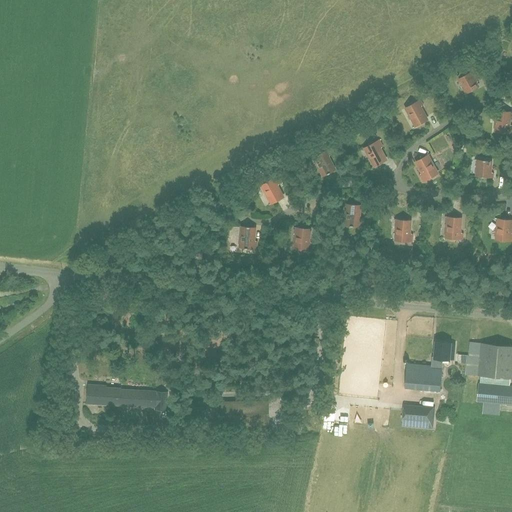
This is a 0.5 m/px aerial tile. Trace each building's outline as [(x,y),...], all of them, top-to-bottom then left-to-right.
[(458,75),(460,78),(467,93),(478,87),(472,77),(476,75),(472,68),(466,71),(465,70),(460,73),(459,75),(458,75)] [(417,126),(427,121),(419,107),(423,105),(421,100),(415,103),(413,102),(409,105),(408,106),(406,107),(417,126)] [(511,127),(508,127),(510,112),(498,111),(497,125),(495,124),(494,130),(496,130),(496,132),(511,133),(511,127)] [(365,147),(375,166),(386,160),(378,147),(382,145),(379,140),(374,143),(372,142),(368,145),(367,146),(365,147)] [(314,157),(324,176),(334,170),(327,157),(331,155),(329,149),(323,152),(321,152),(317,154),(316,156),(314,157)] [(435,175),(437,174),(427,155),(417,161),(424,175),(420,177),(423,182),(429,179),(430,179),(435,177),(435,175)] [(491,161),(479,160),(477,176),(479,176),(481,178),(486,178),(487,177),(493,178),(494,173),(489,173),(491,161)] [(267,192),(273,203),(283,198),(275,184),(279,182),(277,177),(262,185),(263,185),(262,187),(265,192),(267,192)] [(360,205),(348,204),(346,225),(348,225),(349,227),(354,227),(356,226),(362,227),(363,221),(358,220),(360,205)] [(460,218),(449,217),(447,238),(449,238),(450,240),(455,240),(457,239),(463,239),(464,233),(459,233),(460,218)] [(511,220),(499,219),(497,240),(499,240),(500,242),(505,242),(506,241),(511,241),(511,235),(509,235),(511,220)] [(410,220),(398,220),(397,241),(399,241),(400,242),(405,243),(406,241),(413,242),(413,236),(409,236),(410,220)] [(257,243),(253,243),(255,228),(243,226),(241,248),(243,248),(244,249),(249,250),(251,249),(257,249),(257,243)] [(309,229),(298,228),(296,249),(298,249),(299,250),(304,251),(305,250),(312,250),(312,245),(308,244),(309,229)] [(431,366),(407,364),(405,389),(440,392),(442,361),(450,362),(451,343),(436,342),(434,357),(432,357),(431,366)] [(466,375),(481,376),(510,378),(511,350),(511,345),(471,342),(470,357),(468,356),(466,375)] [(477,400),(477,402),(483,402),(500,404),(511,405),(511,385),(509,385),(480,383),(479,383),(477,400)] [(88,403),(155,408),(157,392),(120,390),(120,389),(90,386),(88,403)] [(219,435),(269,434),(269,401),(218,402),(219,435)] [(435,407),(404,404),(402,426),(433,429),(435,407)] [(287,434),(302,434),(301,424),(287,424),(287,434)]
